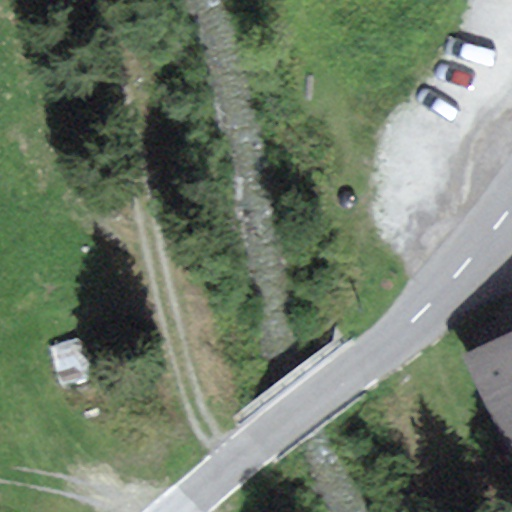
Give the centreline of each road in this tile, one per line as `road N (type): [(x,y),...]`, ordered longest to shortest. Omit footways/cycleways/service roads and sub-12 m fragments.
road 1 (track): [(86,0),(221,472)]
road 2 (tertiary): [(260,440),(429,305),(511,202)]
